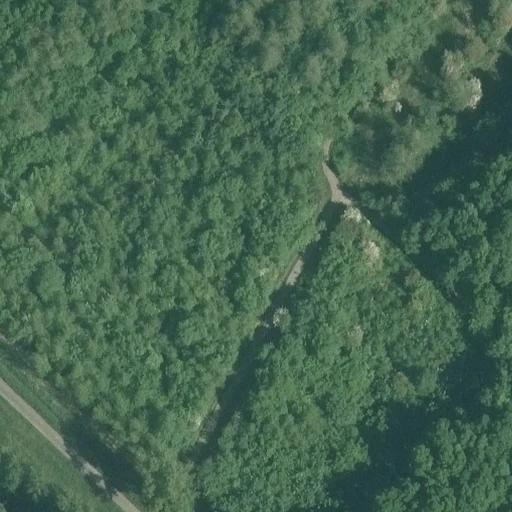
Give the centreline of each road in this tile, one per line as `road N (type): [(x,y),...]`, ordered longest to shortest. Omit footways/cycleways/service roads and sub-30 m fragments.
road 1 (track): [(418,0),(316,164),(346,197),(174,511)]
road 2 (track): [(0,246),(235,0)]
road 3 (track): [(346,197),(511,344)]
road 4 (track): [(511,347),(365,511)]
road 5 (unclassified): [(121,511),(0,397)]
